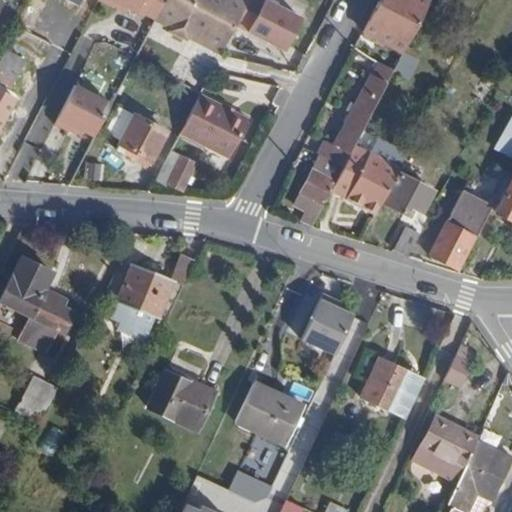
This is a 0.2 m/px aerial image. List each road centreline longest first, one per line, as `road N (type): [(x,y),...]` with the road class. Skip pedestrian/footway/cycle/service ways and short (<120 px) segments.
road 1 (residential): [(493,298),(233,223)]
road 2 (residential): [(233,223),(349,0)]
road 3 (residential): [(233,223),(0,201)]
